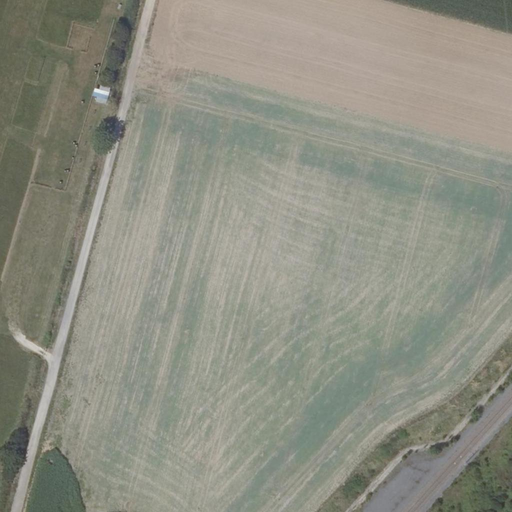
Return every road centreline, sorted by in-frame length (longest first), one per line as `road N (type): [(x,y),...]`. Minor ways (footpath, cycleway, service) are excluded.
road 1 (track): [(152,0),(19,511)]
road 2 (track): [(58,360),(20,335),(15,316),(50,195)]
